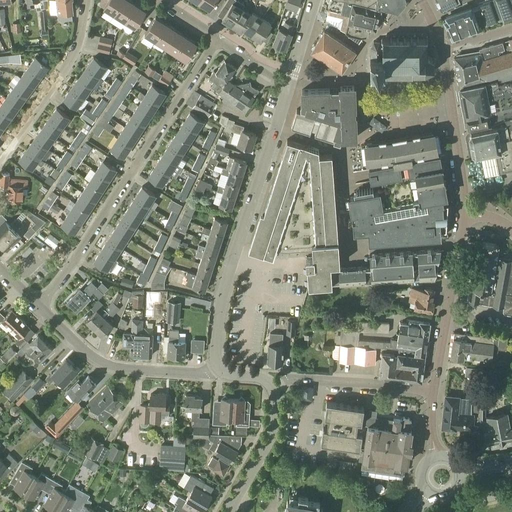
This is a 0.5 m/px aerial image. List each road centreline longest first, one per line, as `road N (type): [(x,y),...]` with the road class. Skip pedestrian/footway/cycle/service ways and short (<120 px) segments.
road 1 (residential): [(37,306),(216,41)]
road 2 (residential): [(225,375),(214,358),(220,296),(276,129)]
road 3 (residential): [(225,375),(100,365),(37,306)]
road 4 (residential): [(446,80),(382,91),(359,73),(359,55),(376,32),(434,26)]
road 5 (residential): [(86,0),(73,54),(0,157)]
road 6 (secondary): [(433,392),(463,216)]
road 7 (residential): [(433,392),(296,378),(271,387)]
road 8 (secondary): [(463,216),(446,80)]
road 9 (residential): [(227,511),(272,434),(271,387)]
